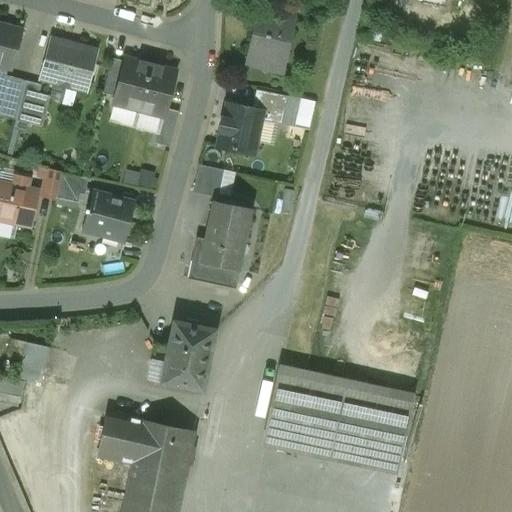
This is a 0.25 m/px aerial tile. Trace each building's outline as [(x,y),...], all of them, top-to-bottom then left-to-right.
[(293,12),(268,6),(265,18),(291,24),(293,12)] [(291,24),(265,18),(263,25),(257,24),(252,49),(263,51),(260,64),(280,69),(283,56),(284,56),(291,24)] [(21,30),(0,24),(0,65),(11,68),(21,30)] [(96,50),(52,38),(41,79),(85,91),(96,50)] [(150,64),(125,57),(124,61),(115,96),(113,103),(138,110),(150,64)] [(112,58),(103,93),(115,96),(124,61),(112,58)] [(176,70),(150,64),(138,110),(163,117),(164,117),(166,108),(176,70)] [(26,80),(5,75),(0,92),(0,114),(16,119),(26,80)] [(41,84),(26,80),(16,119),(31,123),(41,84)] [(287,96),(256,89),(252,108),(262,111),(260,120),(281,124),(287,96)] [(252,108),(227,103),(224,119),(222,118),(219,130),(221,131),(218,146),(253,154),(260,120),(262,111),(252,108)] [(166,108),(164,117),(163,117),(156,142),(169,146),(179,111),(166,108)] [(224,169),(199,164),(193,191),(218,197),(224,169)] [(61,171),(48,168),(42,194),(56,197),(58,188),(61,172),(61,171)] [(153,192),(160,174),(148,169),(140,187),(153,192)] [(88,177),(61,172),(58,188),(85,194),(88,177)] [(37,190),(0,182),(0,218),(30,225),(37,190)] [(134,203),(92,191),(82,228),(124,240),(134,203)] [(235,206),(213,201),(208,224),(207,224),(204,238),(196,237),(187,278),(235,288),(252,208),(236,205),(235,206)] [(215,330),(181,323),(175,347),(157,343),(155,342),(147,379),(202,391),(215,330)] [(47,346),(26,341),(18,376),(39,381),(47,346)] [(411,394),(280,366),(267,426),(398,454),(411,394)] [(23,382),(0,377),(0,393),(19,398),(23,382)] [(19,398),(0,393),(0,404),(17,408),(19,398)] [(116,410),(112,413),(108,425),(103,424),(97,454),(133,462),(142,420),(129,417),(126,412),(116,410)] [(194,431),(142,420),(133,462),(121,511),(172,511),(180,478),(183,479),(194,431)]
